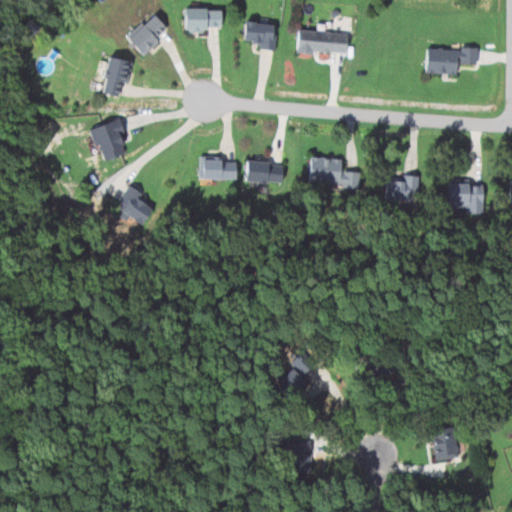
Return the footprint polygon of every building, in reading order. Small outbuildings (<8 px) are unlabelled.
[(180,8),(180,29),(218,29),(218,8),(180,8)] [(124,38),(138,54),(165,30),(150,14),(124,38)] [(240,45),(272,46),(272,23),(240,22),(240,45)] [(293,51),(343,53),(344,31),(294,30),(293,51)] [(474,49),(423,46),(422,72),(453,74),(453,63),(473,63),(474,49)] [(119,96),(126,60),(105,56),(97,92),(119,96)] [(113,119),(87,128),(98,161),(125,151),(113,119)] [(339,158),(307,156),(305,182),(356,186),(357,171),(338,170),(339,158)] [(232,178),(232,159),(197,159),(197,178),(232,178)] [(279,162),(242,161),(241,181),(279,182),(279,162)] [(400,179),(382,179),(382,200),(414,200),(414,175),(400,175),(400,179)] [(463,206),(463,213),(480,213),(480,182),(445,182),(445,206),(463,206)] [(139,194),(128,186),(113,207),(137,223),(148,207),(136,198),(139,194)] [(296,370),(302,363),(294,354),(272,377),(291,396),(307,380),(296,370)] [(389,363),(354,356),(352,368),(386,375),(389,363)] [(429,429),(431,460),(451,459),(449,427),(429,429)] [(308,440),(296,440),(296,428),(279,428),(279,472),(308,472),(308,440)]
